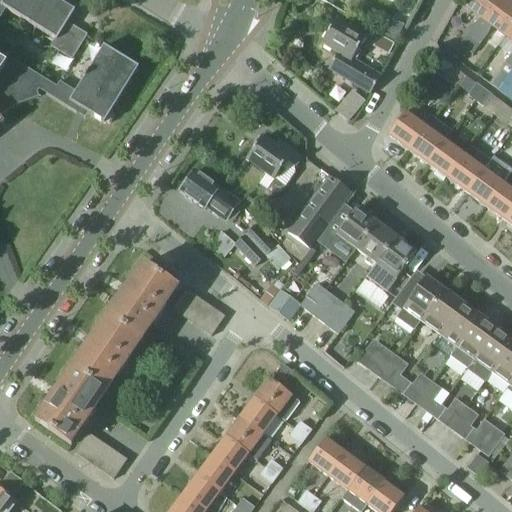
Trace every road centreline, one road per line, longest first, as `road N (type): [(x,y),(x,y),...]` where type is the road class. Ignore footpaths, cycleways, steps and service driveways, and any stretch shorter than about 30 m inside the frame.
road 1 (residential): [(493,511),(251,314)]
road 2 (residential): [(115,511),(251,314)]
road 3 (tertiary): [(0,373),(117,204)]
road 4 (residential): [(511,292),(355,159)]
road 5 (tertiary): [(117,204),(222,45)]
road 6 (residential): [(355,159),(444,0)]
road 7 (residential): [(355,159),(222,45)]
road 8 (residential): [(251,314),(117,204)]
road 9 (residential): [(113,511),(0,426)]
